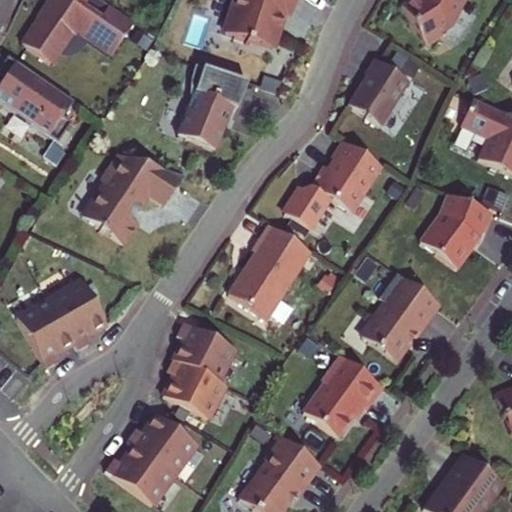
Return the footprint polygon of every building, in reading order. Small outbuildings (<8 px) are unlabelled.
[(133,24),(96,0),(55,0),(52,5),(53,11),(47,12),(40,22),(37,20),(20,45),(49,65),(60,50),(57,37),(78,33),(111,56),(133,24)] [(297,0),(231,0),(229,5),(232,10),(223,34),(245,42),(243,44),(248,46),(249,43),(271,51),(282,20),(285,14),(290,16),(297,0)] [(465,0),(414,0),(401,9),(427,48),(443,37),(441,34),(450,28),(465,0)] [(72,104),(6,59),(0,68),(0,106),(56,145),(70,125),(61,119),(72,104)] [(407,85),(372,62),(363,77),(365,78),(346,107),(379,128),(407,85)] [(237,112),(246,85),(194,67),(191,74),(189,88),(189,103),(191,110),(180,142),(218,155),(233,111),(237,112)] [(511,116),(472,100),(461,129),(489,139),(481,160),(511,172),(511,116)] [(351,216),(380,170),(371,164),(344,146),(327,171),(323,168),(309,189),(351,216)] [(182,180),(117,158),(101,181),(103,185),(85,211),(88,223),(123,247),(137,225),(131,221),(147,198),(163,208),(182,180)] [(492,216),(447,198),(440,218),(420,245),(456,271),(479,240),(481,234),(484,236),(492,216)] [(309,255),(268,228),(251,253),(254,255),(245,269),(246,270),(246,272),(242,278),(240,278),(239,278),(227,296),(266,321),(309,255)] [(439,308),(396,277),(378,301),(384,305),(371,323),(373,324),(361,340),(396,366),(410,346),(410,344),(415,338),(417,339),(439,308)] [(89,336),(105,327),(80,284),(16,320),(44,371),(57,363),(54,357),(57,354),(72,346),(76,353),(89,345),(85,339),(89,336)] [(235,352),(183,325),(176,339),(183,342),(181,347),(166,375),(173,378),(172,382),(163,399),(208,422),(225,388),(218,384),(235,352)] [(380,389),(339,359),(321,385),(323,386),(303,415),(336,439),(358,409),(363,412),(380,389)] [(511,394),(511,392),(493,400),(510,436),(511,435),(511,394)] [(196,446),(156,417),(145,433),(142,436),(136,431),(127,443),(133,448),(123,462),(121,465),(114,460),(106,472),(153,506),(196,446)] [(319,469),(280,440),(264,463),(266,465),(238,502),(251,511),(282,511),(296,494),(299,497),(319,469)] [(502,487),(461,457),(450,473),(452,475),(439,492),(435,493),(421,511),(422,511),(481,511),(486,505),(490,504),(502,487)]
